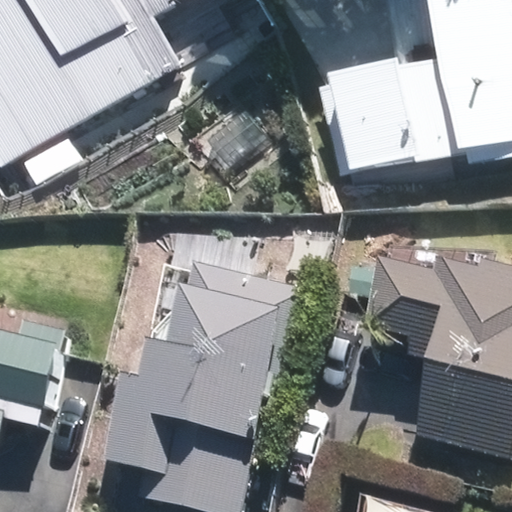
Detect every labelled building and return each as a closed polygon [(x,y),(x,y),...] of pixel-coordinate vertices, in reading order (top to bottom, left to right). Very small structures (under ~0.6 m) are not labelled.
[(0,0),(0,104),(0,105),(0,163),(10,180),(179,80),(149,29),(172,15),(162,0),(0,0)] [(455,75),(325,97),(339,183),(511,153),(511,23),(508,0),(447,0),(442,1),(455,75)] [(257,511),(310,295),(218,272),(197,360),(172,354),(164,388),(148,384),(129,466),(167,475),(161,499),(215,511),(257,511)] [(468,289),(414,275),(398,333),(429,341),(425,357),(466,367),(448,436),(511,452),(511,280),(511,284),(472,274),(468,289)] [(35,351),(0,342),(0,447),(20,453),(28,424),(62,433),(80,362),(73,360),(79,340),(41,330),(35,351)]
